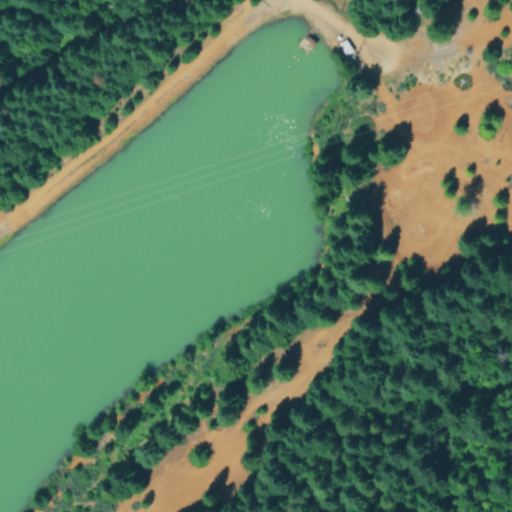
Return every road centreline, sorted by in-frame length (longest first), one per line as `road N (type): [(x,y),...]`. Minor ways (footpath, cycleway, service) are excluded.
road 1 (track): [(0,225),(152,89),(269,0)]
road 2 (track): [(186,0),(108,27),(0,82)]
